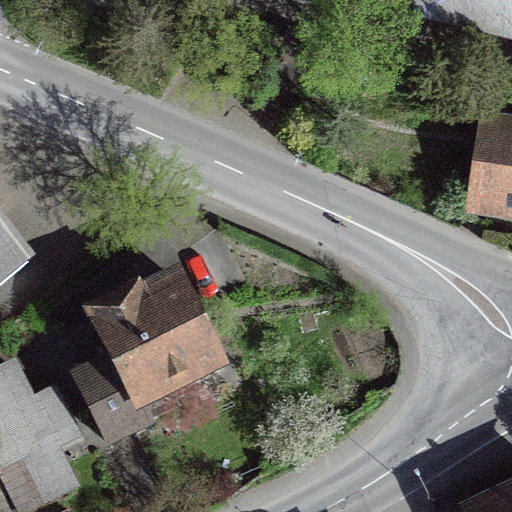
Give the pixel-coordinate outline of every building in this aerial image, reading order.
[(511,0),(410,0),(415,23),(511,45),(511,0)] [(222,48),(273,70),(268,81),(293,92),(314,43),(289,33),(284,44),(233,22),(222,48)] [(511,118),(483,114),(467,218),(511,225),(511,118)] [(0,289),(35,261),(0,216),(0,289)] [(81,315),(104,360),(70,377),(108,455),(155,431),(146,415),(230,373),(179,271),(142,290),(140,285),(81,315)] [(0,367),(0,482),(14,511),(35,511),(81,490),(61,450),(84,439),(57,385),(33,396),(15,360),(0,367)] [(14,511),(0,482),(0,511),(14,511)] [(457,511),(511,511),(511,485),(457,511)]
